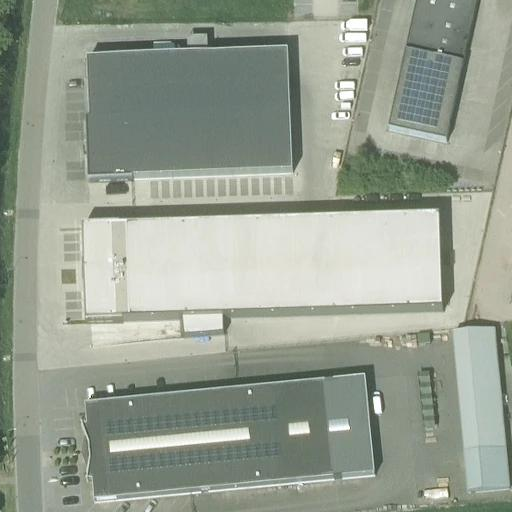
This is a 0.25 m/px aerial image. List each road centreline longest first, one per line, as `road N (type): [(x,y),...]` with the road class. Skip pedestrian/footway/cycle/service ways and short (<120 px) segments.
road 1 (unclassified): [(40,511),(33,443),(52,0)]
road 2 (unknown): [(405,0),(382,93),(394,131),(441,155),(489,157),(511,99)]
